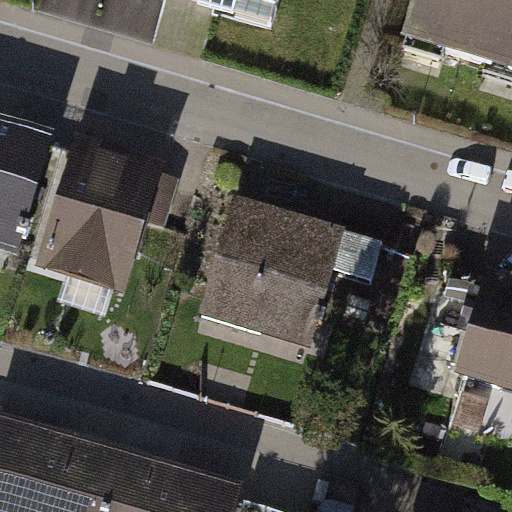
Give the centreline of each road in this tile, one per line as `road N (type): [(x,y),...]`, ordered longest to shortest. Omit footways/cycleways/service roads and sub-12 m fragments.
road 1 (residential): [(511,203),(0,50)]
road 2 (residential): [(0,363),(357,463)]
